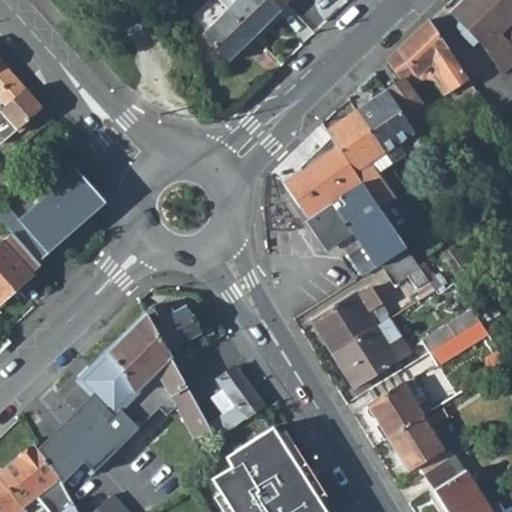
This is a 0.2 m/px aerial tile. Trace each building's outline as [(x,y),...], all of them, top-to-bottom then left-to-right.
[(255,36),(281,11),(269,0),(220,0),(229,9),(255,36)] [(511,0),(459,0),(448,10),(460,24),(455,29),(463,39),(470,33),(482,46),(499,71),(511,58),(511,0)] [(229,9),(204,33),(231,60),(255,36),(229,9)] [(401,75),(405,80),(435,60),(461,98),(474,89),(426,18),(388,55),(401,75)] [(6,106),(26,90),(0,60),(0,99),(6,106)] [(401,75),(385,87),(393,101),(411,89),(405,80),(401,75)] [(393,101),(385,87),(358,107),(355,109),(381,149),(395,140),(411,129),(393,101)] [(411,129),(413,133),(432,120),(411,89),(393,101),(411,129)] [(0,110),(0,144),(17,131),(20,134),(45,111),(26,90),(6,106),(0,110)] [(381,149),(355,109),(326,130),(336,145),(376,204),(376,205),(392,195),(375,168),(368,156),(381,149)] [(395,140),(381,149),(386,156),(399,147),(395,140)] [(376,205),(376,204),(336,145),(282,182),(306,220),(304,223),(322,251),(349,235),(355,243),(342,252),(359,278),(376,266),(405,248),(376,205)] [(381,149),(368,156),(375,168),(388,160),(386,156),(381,149)] [(17,218),(5,205),(0,209),(0,220),(10,232),(36,262),(98,208),(99,197),(74,168),(17,218)] [(0,300),(31,274),(30,272),(38,265),(36,262),(10,232),(0,240),(0,300)] [(453,275),(469,265),(455,246),(440,255),(453,275)] [(416,265),(405,248),(376,266),(389,285),(404,276),(413,289),(426,280),(416,265)] [(310,321),(331,354),(374,326),(365,311),(378,302),(369,287),(356,296),(354,294),(310,321)] [(165,348),(197,332),(183,306),(168,314),(160,302),(141,312),(143,316),(164,349),(165,348)] [(470,309),(420,342),(427,353),(478,321),(470,309)] [(194,439),(209,430),(206,425),(165,348),(164,349),(143,316),(76,382),(88,394),(111,418),(157,372),(176,405),(194,439)] [(374,326),(331,354),(352,386),(407,352),(386,319),(374,326)] [(478,321),(427,353),(435,365),(486,333),(478,321)] [(5,335),(0,340),(0,352),(11,341),(5,335)] [(492,372),(506,363),(495,348),(482,357),(492,372)] [(233,428),(262,404),(234,366),(216,380),(220,387),(208,395),(224,415),(223,415),(206,425),(209,430),(215,439),(233,428)] [(63,419),(34,446),(58,475),(62,483),(86,460),(95,469),(105,459),(133,432),(158,407),(166,415),(176,405),(157,372),(111,418),(88,394),(63,419)] [(408,400),(398,383),(365,404),(376,423),(372,425),(382,441),(386,438),(420,417),(408,400)] [(419,403),(426,413),(444,402),(438,391),(419,403)] [(419,403),(415,396),(408,400),(420,417),(426,413),(419,403)] [(446,459),(420,417),(386,438),(406,471),(416,465),(421,474),(446,459)] [(272,424),(223,453),(230,467),(209,479),(228,511),(314,511),(291,474),(299,469),(290,455),(283,459),(275,445),(279,442),(281,441),(281,439),(272,424)] [(281,441),(279,442),(275,445),(283,459),(290,455),(281,441)] [(34,446),(33,444),(0,470),(0,511),(24,511),(23,507),(34,499),(44,511),(77,511),(62,483),(58,475),(34,446)] [(421,474),(444,511),(486,511),(486,510),(451,455),(446,459),(421,474)] [(324,511),(299,469),(291,474),(314,511),(324,511)] [(486,511),(511,511),(511,492),(486,510),(486,511)] [(96,511),(126,511),(111,496),(96,511)]
